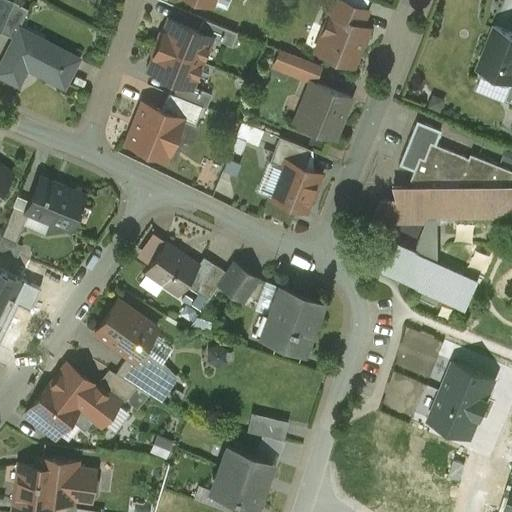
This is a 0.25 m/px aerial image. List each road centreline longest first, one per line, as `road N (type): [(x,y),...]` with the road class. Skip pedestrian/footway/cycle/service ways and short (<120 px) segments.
road 1 (residential): [(414,0),(314,260)]
road 2 (residential): [(305,496),(362,321),(351,285),(314,260)]
road 3 (residential): [(0,400),(150,184)]
road 4 (residential): [(314,260),(150,184)]
road 5 (residential): [(150,184),(0,116)]
